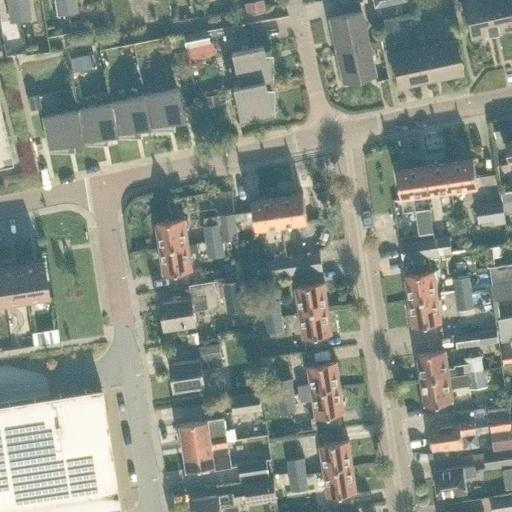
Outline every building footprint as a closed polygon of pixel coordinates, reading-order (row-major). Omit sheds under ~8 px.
[(7,0),(6,0),(10,22),(19,21),(15,0),(7,0)] [(28,19),(27,8),(25,0),(15,0),(19,21),(28,19)] [(54,0),(57,15),(66,13),(63,0),(54,0)] [(76,11),(74,0),(73,0),(63,0),(66,13),(76,11)] [(470,38),(491,33),(483,0),(467,0),(462,1),(470,38)] [(483,0),(491,33),(511,28),(505,0),(483,0)] [(335,51),(366,44),(359,12),(328,19),(335,51)] [(398,28),(395,16),(382,19),(385,30),(398,28)] [(205,30),(182,35),(185,48),(208,42),(205,30)] [(181,46),(179,36),(167,38),(169,47),(181,46)] [(429,80),(460,73),(454,41),(422,48),(429,80)] [(342,83),(373,76),(366,44),(335,51),(342,83)] [(272,79),(272,65),(266,65),(262,46),(230,53),(237,86),(263,81),(269,80),(272,79)] [(89,47),(69,49),(70,59),(90,57),(89,47)] [(397,87),(429,80),(422,48),(390,55),(397,87)] [(267,99),(263,81),(237,86),(231,87),(238,122),(270,115),(270,114),(273,114),(273,99),(267,99)] [(153,93),(142,95),(149,127),(149,129),(165,130),(165,124),(173,122),(183,120),(176,88),(153,93)] [(218,102),(217,93),(204,95),(206,105),(218,102)] [(40,107),(38,95),(27,97),(29,109),(40,107)] [(142,95),(109,102),(116,134),(117,137),(131,137),(131,131),(140,129),(149,127),(142,95)] [(109,102),(76,109),(83,141),(83,144),(98,144),(98,138),(107,136),(116,134),(109,102)] [(76,109),(42,117),(49,149),(50,149),(50,151),(65,152),(65,145),(74,143),(83,141),(76,109)] [(0,163),(10,161),(0,114),(0,163)] [(511,133),(511,117),(492,121),(495,137),(511,133)] [(453,192),(478,188),(474,159),(449,162),(453,192)] [(428,195),(453,192),(449,162),(424,165),(428,195)] [(424,165),(399,169),(405,211),(415,210),(413,197),(428,195),(424,165)] [(504,202),(511,200),(511,186),(502,188),(504,202)] [(282,225),(307,222),(303,193),(278,197),(282,225)] [(257,229),(282,225),(278,197),(253,201),(257,229)] [(494,220),(506,219),(504,203),(476,206),(477,219),(494,216),(494,220)] [(238,237),(235,212),(219,214),(223,239),(238,237)] [(223,239),(219,214),(201,217),(205,242),(223,239)] [(160,247),(190,243),(203,241),(201,232),(188,234),(186,217),(157,221),(160,247)] [(431,230),(429,217),(417,219),(419,232),(431,230)] [(321,230),(317,241),(325,244),(329,233),(321,230)] [(436,254),(450,252),(448,237),(434,239),(436,254)] [(223,239),(205,242),(207,257),(225,255),(223,239)] [(405,258),(436,254),(434,239),(403,243),(405,258)] [(190,243),(160,247),(164,272),(194,268),(190,243)] [(296,272),(322,268),(320,253),(294,257),(296,272)] [(271,276),(296,272),(294,257),(268,261),(269,265),(270,274),(271,276)] [(25,302),(48,299),(42,261),(20,265),(25,302)] [(492,283),(511,280),(511,261),(490,265),(492,283)] [(0,279),(4,305),(25,302),(20,265),(0,267),(0,279)] [(269,265),(259,267),(260,275),(270,274),(269,265)] [(410,301),(437,296),(433,271),(406,275),(410,301)] [(457,291),(472,289),(470,273),(454,275),(457,291)] [(245,309),(240,278),(221,281),(226,312),(245,309)] [(511,280),(492,283),(495,299),(511,296),(511,280)] [(193,310),(220,305),(216,281),(189,285),(191,297),(161,302),(164,326),(195,321),(193,310)] [(273,293),(272,281),(262,282),(263,294),(273,293)] [(300,311),(328,307),(324,282),(296,286),(300,311)] [(459,307),(475,305),(472,289),(457,291),(459,307)] [(414,326),(441,322),(437,296),(410,301),(414,326)] [(266,316),(281,314),(279,299),(264,301),(266,316)] [(304,336),(332,332),(328,307),(300,311),(304,336)] [(268,331),(283,329),(281,314),(266,316),(268,331)] [(511,317),(500,319),(503,340),(511,338),(511,317)] [(457,345),(481,341),(479,330),(455,334),(457,345)] [(201,368),(220,365),(217,343),(198,346),(200,358),(170,362),(174,387),(203,383),(201,368)] [(447,350),(418,354),(422,380),(451,376),(451,375),(469,372),(469,373),(484,371),(482,354),(466,356),(467,362),(454,364),(454,366),(449,367),(448,359),(447,350)] [(511,361),(511,351),(502,353),(503,362),(511,361)] [(299,393),(340,386),(336,361),(308,366),(310,382),(298,384),(299,393)] [(484,371),(469,373),(470,382),(471,387),(486,385),(484,371)] [(451,376),(422,380),(425,405),(454,401),(452,385),(470,382),(469,373),(469,372),(451,375),(451,376)] [(293,393),(293,392),(291,377),(276,379),(278,395),(293,393)] [(315,416),(344,411),(340,386),(299,393),(300,401),(313,398),(315,416)] [(0,511),(76,511),(63,420),(104,414),(100,387),(0,403),(0,511)] [(233,412),(261,408),(259,393),(231,398),(233,412)] [(296,408),(293,393),(278,395),(281,411),(296,408)] [(507,405),(488,408),(490,418),(492,430),(511,427),(509,415),(507,405)] [(208,419),(180,423),(184,446),(227,440),(225,431),(223,417),(208,419)] [(462,433),(477,430),(475,419),(431,425),(435,449),(464,445),(462,433)] [(511,446),(511,430),(511,428),(491,431),(494,449),(511,446)] [(227,440),(184,446),(187,468),(215,464),(215,468),(231,466),(228,449),(227,440)] [(324,470),(352,465),(349,441),(320,445),(324,470)] [(511,463),(511,447),(483,452),(485,467),(511,463)] [(290,474),(305,471),(302,456),(288,458),(290,474)] [(269,475),(266,457),(238,461),(240,479),(269,475)] [(465,477),(476,475),(475,464),(435,471),(439,496),(468,491),(465,477)] [(327,494),(356,490),(352,465),(324,470),(311,472),(312,480),(325,478),(327,494)] [(292,489),(307,487),(305,471),(290,474),(292,489)] [(247,502),(275,498),(272,477),(244,481),(247,502)] [(221,511),(220,506),(234,504),(232,493),(191,499),(192,511),(221,511)] [(505,511),(511,511),(511,493),(490,497),(491,511),(505,511)]
